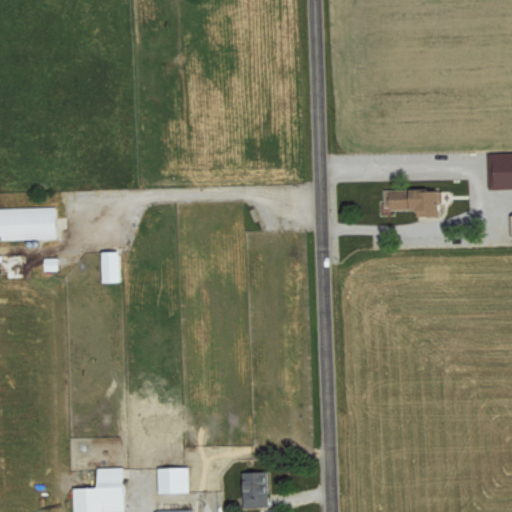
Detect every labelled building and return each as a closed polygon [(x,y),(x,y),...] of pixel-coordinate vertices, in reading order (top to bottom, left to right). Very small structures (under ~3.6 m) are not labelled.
[(492,187),(511,186),(511,151),(491,151),(492,187)] [(420,214),(445,214),(444,187),(388,188),(388,207),(420,207),(420,214)] [(0,207),(0,239),(5,239),(5,238),(61,237),(60,206),(0,207)] [(105,281),(125,281),(125,249),(105,249),(105,281)] [(62,256),(47,256),(47,269),(62,269),(62,256)] [(77,511),(107,511),(108,511),(130,510),(128,465),(101,466),(102,485),(76,486),(77,511)] [(162,466),(162,492),(193,491),(193,465),(162,466)] [(245,470),(246,505),(272,505),(271,470),(245,470)]
